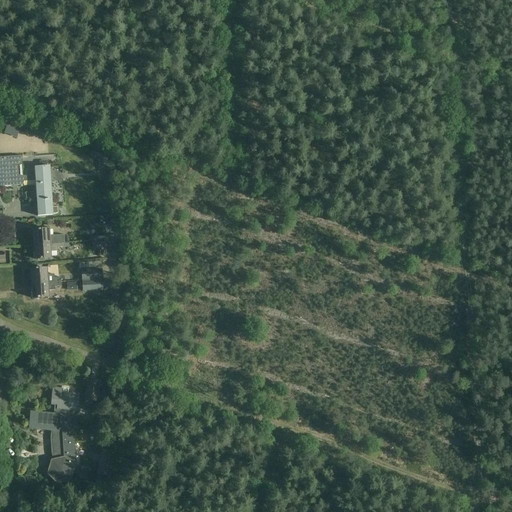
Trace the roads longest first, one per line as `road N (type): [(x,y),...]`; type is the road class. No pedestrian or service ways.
road 1 (track): [(477,511),(450,0)]
road 2 (track): [(0,101),(467,276)]
road 3 (track): [(477,497),(108,362)]
road 4 (track): [(234,188),(223,0)]
